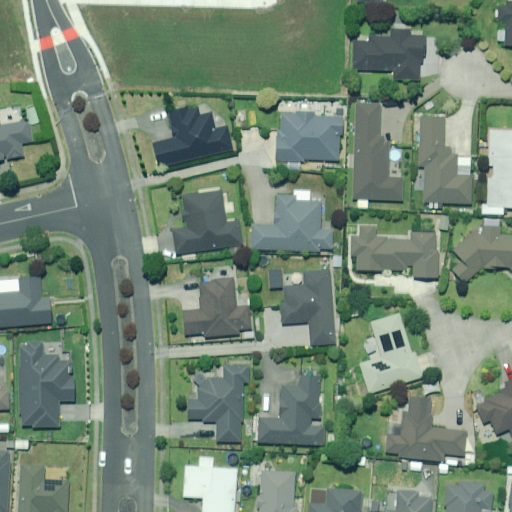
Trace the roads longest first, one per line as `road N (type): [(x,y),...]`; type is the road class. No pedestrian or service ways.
road 1 (residential): [(124,196),(146,332),(146,511)]
road 2 (residential): [(111,511),(112,348),(92,203)]
road 3 (residential): [(92,203),(42,32),(48,0)]
road 4 (residential): [(54,0),(74,23),(124,196)]
